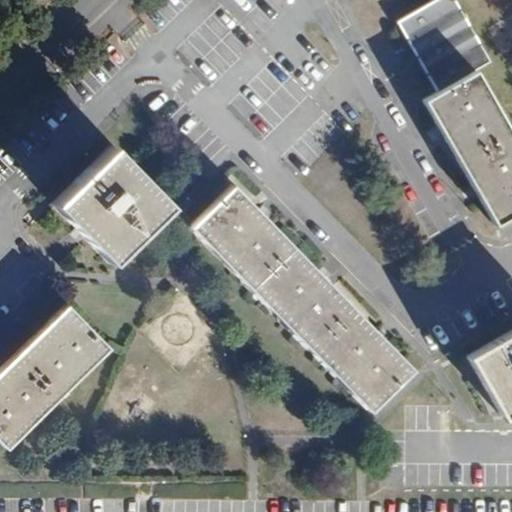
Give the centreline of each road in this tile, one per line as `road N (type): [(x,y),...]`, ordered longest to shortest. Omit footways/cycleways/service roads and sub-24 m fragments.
road 1 (residential): [(511,264),(412,318),(156,53),(0,208)]
road 2 (tertiary): [(0,89),(91,0)]
